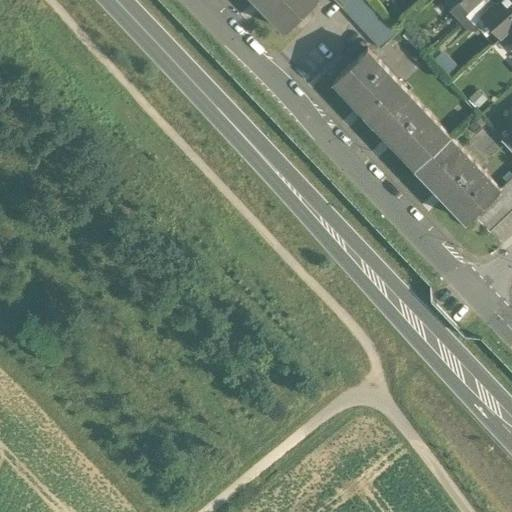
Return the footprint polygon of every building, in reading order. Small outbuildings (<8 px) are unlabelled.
[(317,0),(254,0),(254,1),(262,9),(266,5),(287,28),(317,0)] [(332,0),(341,9),(350,0),(332,0)] [(398,32),(368,0),(350,0),(341,9),(379,50),(398,32)] [(462,0),(459,3),(458,3),(450,11),(459,21),(468,13),(481,0),(462,0)] [(488,0),(481,0),(468,13),(459,21),(468,30),(473,25),(474,25),(482,17),(494,6),(488,0)] [(511,0),(500,0),(494,6),(482,17),(501,38),(503,36),(511,27),(511,0)] [(511,27),(503,36),(511,45),(511,27)] [(397,83),(367,51),(336,80),(361,105),(356,110),(362,117),(397,83)] [(448,137),(397,83),(362,117),(364,118),(368,114),(390,136),(385,141),(392,148),(397,144),(418,167),(448,137)] [(499,191),(448,137),(418,167),(440,190),(436,194),(443,203),(448,198),(469,220),(472,217),(499,191)] [(499,191),(472,217),(489,234),(511,211),(511,202),(500,190),(499,191)]
